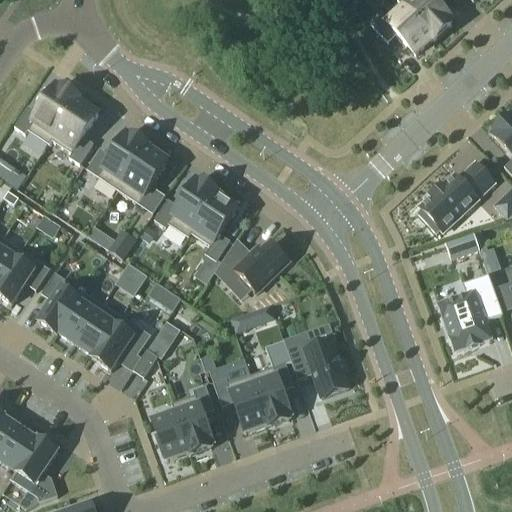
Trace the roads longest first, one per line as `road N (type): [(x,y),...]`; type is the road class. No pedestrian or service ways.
road 1 (tertiary): [(464,511),(376,258),(342,205)]
road 2 (tertiary): [(318,227),(347,268),(432,511)]
road 3 (tertiary): [(342,205),(165,80),(111,61)]
road 4 (tertiary): [(111,61),(147,102),(318,227)]
road 5 (residential): [(342,205),(511,44)]
road 6 (residential): [(0,359),(83,416),(122,511)]
road 7 (residential): [(335,444),(152,511)]
